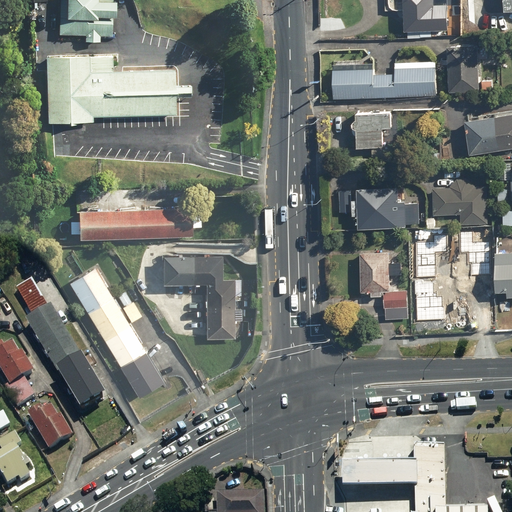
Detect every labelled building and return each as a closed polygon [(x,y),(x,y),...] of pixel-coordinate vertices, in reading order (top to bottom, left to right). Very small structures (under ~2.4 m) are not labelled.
[(62,0),(61,32),(88,33),(88,39),(103,40),(103,34),(115,34),(116,14),(120,14),(121,5),(121,0),(62,0)] [(451,0),(408,0),(409,28),(452,28),(451,0)] [(482,43),(453,43),(454,90),(483,89),(482,43)] [(440,94),(441,77),(438,60),(400,60),(400,72),(378,72),(378,67),(338,67),(338,96),(440,94)] [(47,61),(47,121),(174,121),(174,75),(112,75),(112,61),(47,61)] [(395,109),(361,110),(361,117),(359,119),(359,122),(359,125),(361,127),(362,145),(398,145),(398,136),(387,137),(386,126),(395,126),(395,109)] [(511,112),(471,118),(476,152),(511,146),(511,112)] [(511,162),(503,162),(502,179),(511,179),(511,162)] [(453,186),(437,186),(437,213),(464,213),(464,223),(488,222),(487,185),(478,185),(478,184),(471,177),(460,177),(453,184),(453,186)] [(402,185),(363,186),(364,226),(410,225),(410,222),(422,222),(422,201),(409,202),(409,200),(403,200),(402,185)] [(195,205),(83,207),(84,220),(73,220),(73,232),(84,232),(84,236),(195,234),(196,219),(195,205)] [(477,251),(461,236),(452,245),(449,243),(432,262),(439,268),(435,272),(437,274),(433,280),(446,292),(451,287),(460,294),(482,270),(479,268),(485,262),(479,256),(473,262),(470,259),(477,251)] [(393,250),(364,251),(366,289),(375,289),(375,294),(386,293),(386,289),(394,288),(394,273),(405,273),(405,260),(393,261),(393,250)] [(511,250),(499,251),(500,289),(511,289),(511,295),(511,294),(511,250)] [(226,253),(167,253),(167,281),(210,281),(210,337),(237,337),(237,277),(226,277),(226,253)] [(98,264),(73,279),(124,366),(125,366),(142,395),(168,380),(149,348),(147,349),(98,264)] [(34,280),(18,289),(34,316),(50,307),(34,280)] [(410,289),(387,290),(388,307),(389,318),(408,317),(408,306),(411,306),(410,289)] [(54,307),(29,322),(61,374),(63,373),(85,411),(110,397),(86,357),(85,358),(54,307)] [(6,343),(0,346),(0,365),(11,385),(7,387),(19,407),(37,396),(27,379),(37,373),(26,352),(23,354),(16,343),(8,348),(6,343)] [(52,403),(31,415),(51,451),(76,437),(64,416),(61,418),(52,403)] [(0,433),(13,425),(7,414),(0,418),(0,410),(0,409),(0,433)] [(18,433),(0,443),(0,445),(6,455),(24,444),(18,433)] [(447,446),(418,447),(418,464),(418,487),(418,511),(439,511),(448,511),(447,446)] [(20,448),(0,460),(0,477),(2,476),(8,486),(10,485),(10,487),(22,479),(24,482),(33,477),(27,463),(29,462),(20,448)] [(418,487),(418,464),(348,465),(347,488),(418,487)] [(267,511),(267,493),(219,494),(220,511),(216,511),(267,511)]
